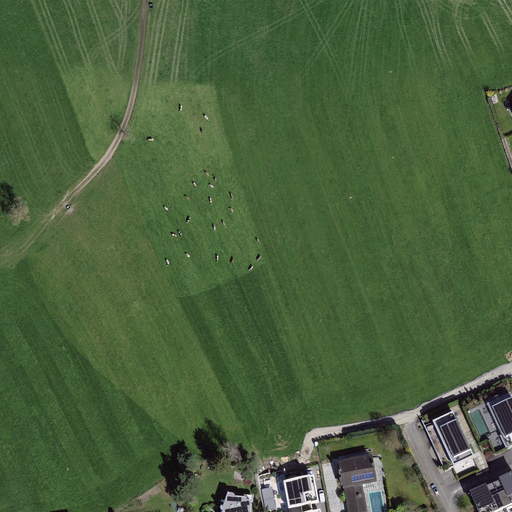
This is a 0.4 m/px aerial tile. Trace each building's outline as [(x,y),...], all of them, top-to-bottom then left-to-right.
[(508,446),(511,443),(511,398),(510,394),(489,404),(508,446)] [(446,472),(474,459),(454,413),(425,426),(446,472)] [(340,467),(349,511),(364,511),(365,511),(360,486),(374,484),(369,461),(340,467)] [(309,476),(280,482),(285,511),(310,511),(316,511),(309,476)] [(511,476),(472,495),(480,511),(492,511),(511,503),(511,476)] [(228,494),(222,511),(249,511),(250,502),(244,502),(244,499),(235,498),(234,495),(228,494)]
